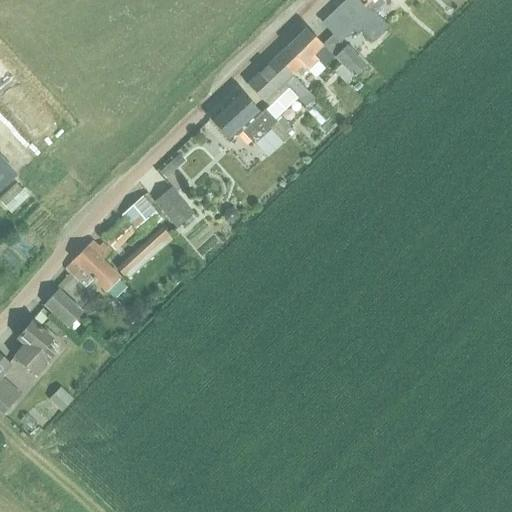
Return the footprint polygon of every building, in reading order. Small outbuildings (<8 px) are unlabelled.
[(373,13),(360,0),(345,0),(321,24),(333,36),(323,47),(341,65),(353,77),(354,78),(365,67),(340,42),(356,25),(372,41),(387,26),(373,13)] [(360,0),(373,13),(383,2),(381,0),(360,0)] [(304,29),(274,56),(292,73),(295,70),(300,76),(317,61),(312,55),(322,46),(304,29)] [(292,73),(274,56),(267,62),(248,82),(269,105),(277,113),(295,96),(303,106),(313,97),(292,73)] [(341,65),(334,71),(346,83),(353,77),(341,65)] [(282,140),(289,134),(264,108),(261,111),(240,89),(208,119),(229,141),(241,129),(254,143),(270,128),(282,140)] [(188,159),(180,152),(161,170),(168,177),(188,159)] [(0,157),(0,190),(17,176),(0,157)] [(195,210),(174,184),(156,199),(179,226),(195,210)] [(157,210),(145,194),(125,211),(137,226),(157,210)] [(126,218),(105,238),(117,250),(137,230),(126,218)] [(127,281),(172,240),(160,226),(115,269),(127,281)] [(106,292),(119,278),(99,258),(104,254),(92,242),(66,269),(86,288),(93,280),(106,292)] [(67,327),(80,312),(57,288),(44,304),(67,327)] [(53,340),(31,321),(17,339),(24,345),(14,358),(36,377),(56,354),(48,347),(53,340)] [(0,378),(12,366),(0,355),(0,412),(3,415),(13,405),(0,392),(0,378)] [(61,391),(50,402),(58,410),(60,412),(71,401),(69,399),(61,391)] [(23,432),(30,423),(18,413),(10,422),(23,432)]
